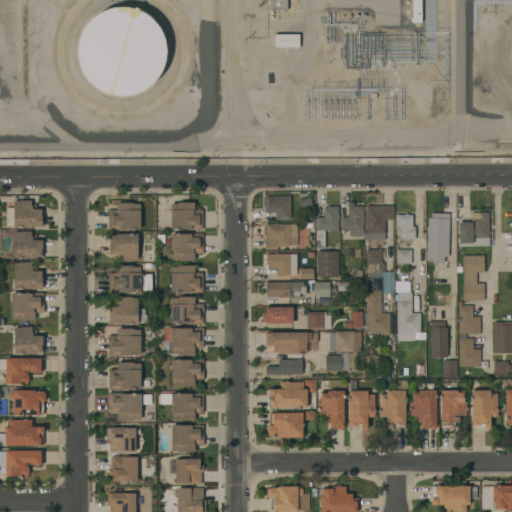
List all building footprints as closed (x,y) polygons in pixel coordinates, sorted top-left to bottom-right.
[(287,0),(287,10),(269,10),(269,0),(287,0)] [(423,0),(423,23),(412,23),(412,0),(423,0)] [(88,23),(91,20),(95,17),(99,13),(103,11),(109,9),(113,8),(119,7),(125,7),(130,8),(136,10),(141,12),(146,15),(151,18),(155,22),(158,26),(161,31),(163,36),(165,41),(165,46),(166,52),(165,58),(165,62),(162,68),(159,75),(155,80),(151,85),(147,88),(142,91),(136,94),(131,95),(125,96),(119,96),(113,95),(107,93),(102,91),(96,88),(91,83),(86,78),(83,73),(81,68),(79,62),(78,56),(78,50),(78,44),(79,39),(81,34),(83,30),(85,26),(88,23)] [(274,48),(274,34),(298,34),(299,47),(274,48)] [(289,196),(290,220),(275,220),(275,213),(265,213),(264,196),(289,196)] [(6,208),(13,208),(13,201),(19,201),(19,200),(30,201),(30,206),(32,206),(32,209),(41,209),(41,216),(42,216),(41,225),(39,225),(39,227),(34,227),(13,227),(13,226),(6,226),(6,208)] [(108,210),(116,210),(116,203),(133,203),(133,204),(140,204),(140,229),(119,229),(119,230),(108,230),(108,210)] [(202,229),(170,229),(170,204),(177,204),(177,203),(194,203),(194,210),(202,210),(202,229)] [(316,217),(323,217),(323,208),(327,208),(327,206),(338,206),(338,230),(316,230),(316,217)] [(341,217),(348,217),(348,206),(362,206),(363,230),(362,230),(362,238),(355,238),(355,230),(341,230),(341,217)] [(393,206),(393,220),(386,220),(386,221),(384,221),(384,240),(368,240),(368,245),(364,245),(364,214),(366,214),(366,206),(393,206)] [(489,246),(459,246),(459,244),(458,244),(458,223),(471,223),(471,213),(488,212),(489,246)] [(448,257),(443,257),(443,264),(432,263),(432,261),(426,261),(426,227),(428,227),(428,218),(431,218),(431,213),(449,213),(448,257)] [(412,227),(415,227),(415,239),(399,240),(399,228),(395,228),(395,215),(404,215),(404,214),(408,214),(408,215),(412,215),(412,227)] [(296,246),(289,246),(277,246),(277,249),(264,249),(265,238),(266,238),(266,236),(265,236),(265,224),(274,224),(274,223),(278,223),(278,224),(296,224),(296,246)] [(13,258),(13,232),(20,232),(20,231),(30,231),(30,237),(32,237),(32,240),(42,240),(42,249),(41,249),(41,257),(34,257),(35,258),(13,258)] [(137,260),(131,260),(131,263),(116,263),(116,253),(108,253),(108,234),(137,234),(137,260)] [(170,234),(202,234),(202,244),(203,244),(203,254),(194,254),(194,261),(177,261),(177,259),(170,259),(170,234)] [(381,250),(381,263),(382,263),(382,274),(366,273),(366,250),(381,250)] [(411,250),(411,264),(397,264),(397,250),(411,250)] [(296,276),(276,276),(276,269),(265,268),(265,254),(274,254),(274,253),(276,253),(276,254),(296,254),(296,276)] [(484,272),(476,273),(476,283),(483,283),(484,301),(462,301),(462,284),(463,284),(463,272),(462,272),(461,256),(483,256),(484,272)] [(13,263),(19,263),(19,262),(31,262),(31,268),(32,268),(32,271),(41,271),(41,278),(42,278),(42,288),(35,288),(35,289),(13,289),(13,263)] [(140,293),(108,293),(108,273),(116,273),(116,266),(133,266),(133,267),(140,267),(140,293)] [(202,292),(170,292),(170,267),(177,267),(177,266),(194,266),(194,273),(202,273),(202,292)] [(313,268),(313,279),(299,279),(299,268),(313,268)] [(382,294),(382,275),(384,272),(394,272),(394,294),(382,294)] [(289,282),(289,297),(266,297),(266,282),(289,282)] [(303,282),(303,286),(305,286),(305,292),(303,292),(303,293),(300,293),(300,292),(299,292),(299,296),(290,297),(290,282),(303,282)] [(329,282),(329,297),(312,297),(313,282),(329,282)] [(337,291),(337,283),(353,283),(353,291),(337,291)] [(396,292),(395,284),(410,283),(410,292),(396,292)] [(381,290),(381,313),(389,313),(389,336),(379,336),(379,333),(366,333),(366,290),(381,290)] [(11,294),(43,293),(43,313),(34,313),(34,320),(18,320),(18,319),(11,319),(11,294)] [(411,293),(411,313),(419,313),(419,332),(414,332),(414,341),(397,341),(397,293),(411,293)] [(114,324),(114,323),(109,323),(109,305),(116,305),(116,301),(120,301),(120,297),(131,297),(131,298),(137,298),(137,324),(114,324)] [(202,324),(170,324),(171,298),(178,298),(178,297),(194,297),(194,304),(203,304),(202,324)] [(472,305),(472,317),(479,316),(480,334),(458,334),(457,306),(472,305)] [(289,308),(288,321),(269,321),(269,317),(266,317),(266,307),(289,308)] [(325,312),(325,315),(330,315),(330,328),(307,328),(307,312),(325,312)] [(362,312),(362,328),(344,328),(344,320),(350,320),(350,312),(362,312)] [(444,322),(444,327),(446,327),(446,358),(430,358),(430,322),(444,322)] [(492,322),(511,322),(511,353),(493,353),(492,322)] [(13,354),(13,328),(20,328),(20,327),(31,327),(31,332),(32,332),(32,336),(42,336),(42,353),(35,353),(35,354),(13,354)] [(203,348),(194,348),(194,355),(177,355),(178,354),(171,354),(171,342),(163,342),(163,328),(171,328),(171,329),(191,329),(191,332),(192,332),(192,328),(203,328),(203,348)] [(108,345),(107,345),(108,336),(116,336),(117,329),(133,329),(133,330),(140,330),(140,346),(146,346),(146,354),(140,354),(140,356),(117,355),(117,356),(108,356),(108,345)] [(306,332),(306,353),(265,354),(265,346),(264,346),(264,342),(265,342),(265,332),(274,332),(274,331),(277,331),(277,332),(306,332)] [(329,331),(329,332),(334,332),(353,331),(353,332),(360,332),(360,352),(335,352),(335,351),(329,351),(329,338),(318,338),(318,331),(329,331)] [(472,338),(472,349),(480,349),(480,366),(458,367),(458,338),(472,338)] [(372,349),(372,354),(374,354),(374,357),(377,357),(376,361),(374,361),(374,363),(364,363),(365,349),(372,349)] [(348,353),(348,369),(341,369),(341,370),(325,371),(325,356),(327,356),(327,353),(348,353)] [(0,359),(42,359),(42,372),(38,372),(38,373),(32,373),(32,372),(29,372),(29,370),(27,370),(27,374),(28,376),(28,381),(27,383),(27,384),(5,384),(5,369),(0,369),(0,359)] [(171,360),(189,360),(189,359),(202,359),(202,370),(203,370),(203,380),(194,380),(194,387),(178,387),(178,385),(171,385),(171,360)] [(301,359),(301,362),(309,362),(309,372),(301,372),(301,374),(290,374),(290,376),(286,376),(286,374),(265,374),(265,366),(278,366),(278,359),(301,359)] [(456,361),(456,378),(442,378),(442,361),(456,361)] [(507,361),(507,365),(511,365),(511,371),(507,372),(507,375),(493,375),(493,361),(507,361)] [(108,369),(116,369),(116,363),(133,363),(133,364),(140,364),(140,389),(108,389),(108,369)] [(287,381),(287,382),(302,382),(302,389),(306,389),(306,408),(271,408),(271,407),(269,407),(269,395),(268,395),(268,389),(280,389),(280,381),(287,381)] [(14,415),(14,414),(12,414),(12,401),(9,397),(9,394),(12,390),(15,390),(15,391),(34,390),(34,393),(39,393),(39,392),(42,392),(45,394),(45,400),(43,403),(43,411),(42,411),(42,414),(38,414),(38,415),(14,415)] [(490,390),(490,393),(497,393),(497,417),(490,417),(490,429),(483,429),(483,424),(479,424),(479,426),(471,426),(471,390),(490,390)] [(343,429),(330,429),(330,423),(325,423),(325,416),(318,416),(317,402),(320,402),(320,393),(327,393),(327,391),(343,391),(343,429)] [(367,391),(367,394),(374,394),(374,417),(367,417),(367,429),(361,429),(361,424),(356,424),(356,426),(348,426),(348,391),(367,391)] [(386,394),(386,391),(405,391),(404,428),(386,428),(386,417),(379,417),(379,394),(386,394)] [(435,429),(422,429),(422,422),(417,422),(417,416),(409,416),(409,402),(412,402),(412,393),(419,393),(419,391),(435,391),(435,429)] [(457,391),(457,393),(463,393),(463,401),(466,401),(466,416),(458,416),(458,423),(454,423),(454,429),(441,429),(441,425),(440,425),(440,391),(457,391)] [(152,403),(140,403),(140,419),(133,419),(133,421),(116,421),(116,414),(108,414),(108,405),(108,394),(122,394),(152,394),(152,403)] [(202,413),(194,413),(194,421),(178,421),(178,419),(171,419),(171,394),(191,394),(202,394),(202,413)] [(304,412),(314,412),(314,420),(304,420),(304,412)] [(302,413),(302,437),(277,437),(277,436),(268,436),(267,434),(267,427),(268,426),(269,425),(269,422),(268,422),(268,417),(269,417),(269,413),(302,413)] [(31,420),(31,427),(43,427),(43,445),(39,445),(39,446),(4,446),(4,427),(8,427),(8,420),(31,420)] [(171,426),(191,426),(191,425),(202,425),(202,436),(203,436),(203,445),(194,445),(194,452),(178,452),(178,451),(171,451),(171,426)] [(135,428),(135,452),(109,453),(109,441),(106,441),(106,429),(110,429),(110,428),(122,428),(135,428)] [(42,464),(40,464),(40,465),(39,465),(39,466),(33,466),(33,465),(29,465),(29,463),(27,463),(27,467),(28,468),(28,474),(27,475),(27,476),(5,476),(5,467),(0,467),(0,451),(42,451),(42,464)] [(123,457),(123,470),(112,470),(111,470),(111,457),(123,457)] [(113,481),(112,470),(123,470),(123,457),(136,457),(136,481),(113,481)] [(175,460),(199,459),(199,465),(202,465),(203,473),(201,473),(201,484),(188,485),(188,483),(175,484),(175,460)] [(469,485),(469,504),(465,504),(465,511),(443,511),(443,504),(430,504),(430,498),(432,498),(432,488),(434,488),(434,486),(469,485)] [(511,485),(511,511),(504,511),(504,509),(494,509),(494,502),(492,502),(492,486),(511,485)] [(276,488),(276,486),(297,486),(297,487),(298,487),(302,490),(302,494),(309,494),(309,511),(269,511),(270,498),(267,497),(267,490),(269,488),(276,488)] [(177,511),(177,488),(202,488),(202,500),(205,500),(205,511),(177,511)] [(320,511),(320,496),(322,496),(322,488),(345,488),(345,494),(352,494),(352,500),(358,500),(358,511),(320,511)] [(109,511),(109,506),(107,506),(106,494),(135,493),(135,511),(109,511)]
